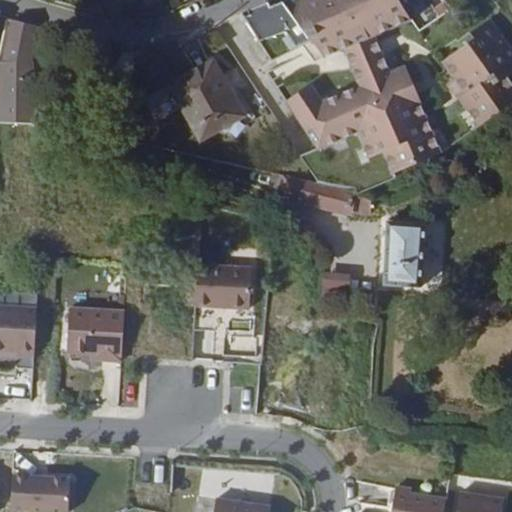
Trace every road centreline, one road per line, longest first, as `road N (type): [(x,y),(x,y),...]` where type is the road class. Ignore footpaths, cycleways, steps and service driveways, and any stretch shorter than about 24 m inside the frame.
road 1 (residential): [(0,427),(282,441),(312,454),(330,477),(334,511)]
road 2 (residential): [(8,0),(144,33),(242,0)]
road 3 (unknown): [(215,12),(318,172),(335,179)]
